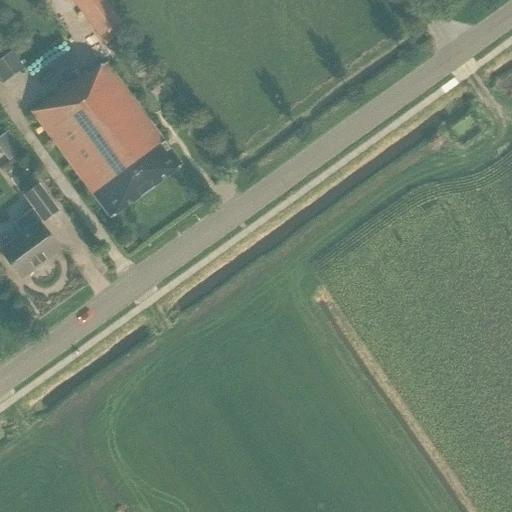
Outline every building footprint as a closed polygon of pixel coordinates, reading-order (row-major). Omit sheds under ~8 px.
[(114,28),(93,0),(71,0),(66,4),(95,43),(114,28)] [(0,57),(0,73),(10,81),(25,64),(7,49),(0,57)] [(88,77),(86,74),(32,114),(110,220),(182,167),(106,64),(88,77)] [(0,138),(0,151),(9,162),(22,152),(7,133),(0,138)] [(42,222),(57,211),(39,187),(24,198),(33,210),(13,225),(21,236),(0,251),(0,252),(21,281),(59,252),(39,224),(42,222)] [(42,302),(64,299),(61,282),(39,285),(42,302)]
